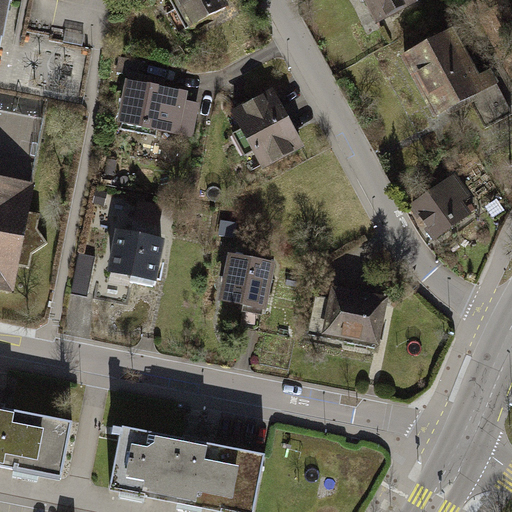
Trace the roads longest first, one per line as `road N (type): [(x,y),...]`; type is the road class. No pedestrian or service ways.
road 1 (residential): [(463,447),(425,426),(0,342)]
road 2 (unclassified): [(275,0),(406,246),(448,290),(511,321)]
